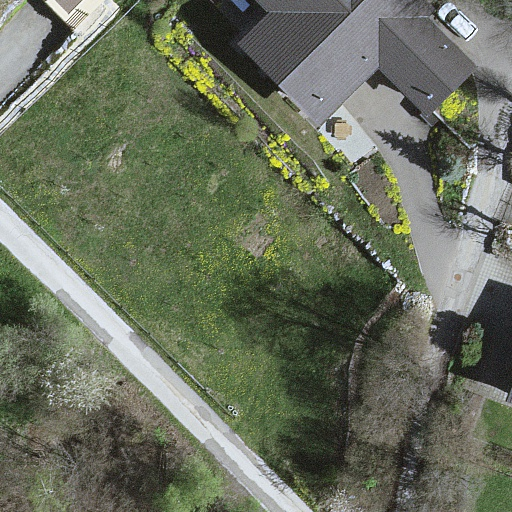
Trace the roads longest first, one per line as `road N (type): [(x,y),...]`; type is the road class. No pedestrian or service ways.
road 1 (residential): [(283,511),(0,225)]
road 2 (residential): [(511,218),(465,328),(424,511)]
